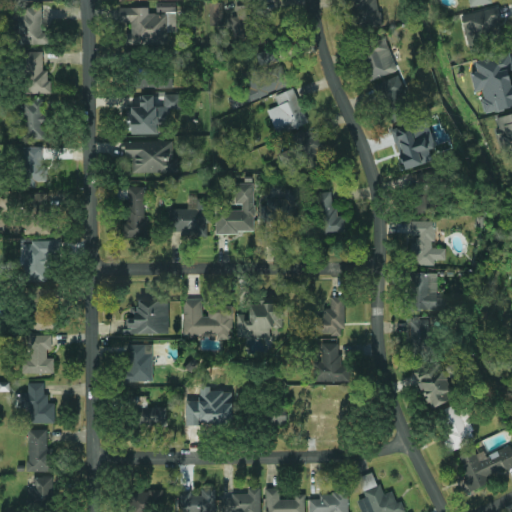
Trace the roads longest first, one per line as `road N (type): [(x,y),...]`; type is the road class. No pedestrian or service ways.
road 1 (residential): [(445,511),(409,443),(381,348),(377,181),(316,0)]
road 2 (tertiary): [(93,511),(90,0)]
road 3 (residential): [(409,443),(361,456),(93,457)]
road 4 (residential): [(383,267),(93,268)]
